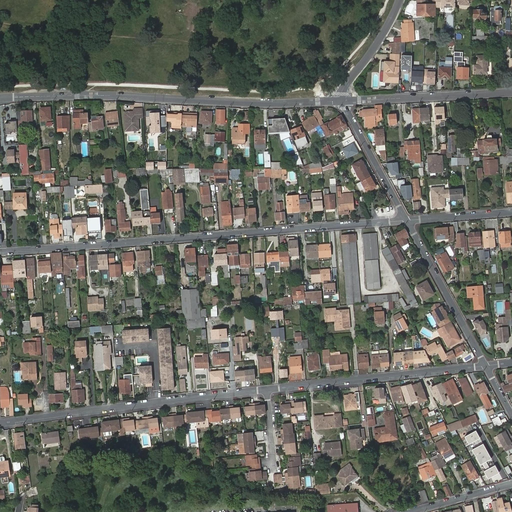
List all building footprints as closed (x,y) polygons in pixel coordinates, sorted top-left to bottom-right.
[(425,5),(425,3),(424,0),(415,0),(416,15),(429,15),(435,15),(435,5),(425,5)] [(490,25),(495,25),(500,25),(501,10),(502,9),(502,7),(501,6),(495,6),(494,7),(494,10),(490,10),(490,25)] [(473,10),(473,17),(476,18),(477,18),(477,21),(481,21),(481,18),(486,18),(486,13),(482,13),(482,10),(481,10),(481,8),(481,7),(478,7),(477,7),(477,10),(473,10)] [(415,41),(413,23),(401,23),(401,29),(400,29),(401,42),(415,41)] [(456,41),(464,41),(464,32),(456,32),(456,41)] [(391,53),(392,42),(391,42),(384,42),(382,45),(382,46),(381,46),(379,50),(378,51),(377,52),(391,53)] [(454,62),(457,62),(462,62),(462,52),(454,52),(454,62)] [(398,67),(399,55),(396,54),(394,54),(390,54),(389,62),(380,61),(380,71),(383,71),(383,82),(386,82),(386,86),(397,86),(397,82),(398,67)] [(401,68),(411,69),(411,67),(412,55),(401,55),(401,68)] [(486,66),(487,66),(487,56),(477,56),(477,63),(476,63),(476,65),(473,65),(474,74),(486,74),(486,68),(486,66)] [(462,62),(457,62),(457,78),(468,78),(468,68),(465,68),(465,62),(462,62)] [(423,68),(411,67),(410,82),(417,82),(417,85),(422,86),(422,85),(435,85),(435,70),(423,70),(423,68)] [(451,68),(445,68),(439,68),(438,77),(450,78),(451,68)] [(382,105),(375,106),(375,109),(362,111),(363,116),(362,116),(363,120),(365,119),(365,126),(367,126),(368,129),(373,128),(372,126),(379,125),(378,122),(382,119),(381,109),(382,109),(382,105)] [(40,108),(41,120),(51,120),(50,109),(45,110),(45,107),(40,108)] [(438,109),(434,109),(435,124),(438,124),(440,122),(440,121),(441,120),(445,120),(444,107),(438,108),(438,109)] [(134,111),(124,112),(125,131),(139,130),(138,117),(143,117),(143,108),(134,108),(134,111)] [(420,123),(419,109),(412,109),(413,124),(420,123)] [(424,109),(419,109),(420,121),(424,121),(427,123),(430,123),(429,110),(424,110),(424,109)] [(21,111),(16,112),(17,121),(17,125),(22,124),(22,120),(33,120),(32,110),(21,110),(21,111)] [(80,123),(88,122),(87,113),(82,113),(80,113),(80,110),(73,110),(74,127),(81,127),(80,123)] [(340,131),(343,130),(347,127),(341,115),(336,118),(337,118),(328,123),(328,122),(324,124),(315,110),(312,111),(326,136),(334,132),(335,134),(338,133),(337,131),(339,130),(340,131)] [(118,111),(105,112),(107,126),(119,124),(118,111)] [(202,111),(201,123),(211,123),(212,112),(202,111)] [(160,112),(149,113),(150,133),(161,132),(160,112)] [(181,121),(181,113),(177,112),(176,114),(166,113),(167,121),(181,121)] [(185,115),(185,113),(181,113),(181,121),(185,121),(185,127),(196,127),(197,113),(192,113),(192,116),(185,115)] [(388,115),(389,124),(397,124),(396,114),(388,115)] [(58,131),(69,130),(69,115),(57,116),(58,131)] [(323,133),(314,115),(312,116),(311,115),(307,117),(308,118),(302,122),(307,132),(315,128),(320,135),(323,133)] [(88,123),(89,131),(93,131),(93,129),(103,127),(102,117),(97,117),(97,119),(91,119),(92,123),(88,123)] [(285,119),(268,120),(269,134),(290,133),(285,119)] [(17,125),(17,121),(5,121),(5,131),(18,130),(17,125)] [(291,130),(295,142),(297,149),(308,144),(307,141),(302,126),(291,130)] [(234,128),(234,143),(240,143),(240,139),(245,139),(245,128),(234,128)] [(384,129),(376,130),(377,145),(385,144),(384,129)] [(254,130),(255,149),(261,149),(260,142),(265,142),(264,130),(254,130)] [(216,132),(216,141),(224,142),(224,133),(216,132)] [(492,139),(487,139),(483,139),(483,141),(478,141),(479,146),(478,146),(478,150),(469,150),(469,157),(479,156),(479,152),(485,152),(485,153),(488,153),(487,151),(492,151),(492,152),(498,151),(497,145),(501,145),(500,139),(492,139)] [(404,142),(404,149),(408,149),(409,160),(421,159),(420,150),(419,141),(407,141),(408,142),(404,142)] [(19,144),(21,174),(29,174),(27,144),(19,144)] [(322,148),(328,158),(332,155),(327,146),(322,148)] [(14,149),(6,149),(7,162),(15,161),(14,149)] [(48,150),(39,150),(41,170),(49,170),(48,150)] [(432,156),(428,156),(429,173),(443,172),(442,157),(438,157),(436,155),(434,156),(435,157),(433,157),(432,156)] [(506,155),(500,156),(500,164),(511,163),(511,155),(507,155),(506,155)] [(484,157),(485,170),(491,169),(491,174),(498,173),(497,159),(494,159),(494,157),(484,157)] [(322,167),(323,167),(320,160),(309,164),(311,168),(322,167)] [(280,162),(271,162),(271,168),(271,178),(282,177),(281,169),(280,162)] [(395,162),(387,162),(387,167),(391,174),(395,174),(395,178),(402,177),(402,173),(398,173),(397,162),(395,162)] [(363,180),(371,175),(364,163),(355,168),(361,180),(363,180)] [(311,168),(309,169),(310,173),(319,172),(319,177),(322,177),(322,167),(311,168)] [(104,170),(105,184),(113,183),(111,169),(104,170)] [(125,169),(118,170),(118,178),(126,177),(125,169)] [(173,182),(186,182),(184,169),(181,169),(179,169),(172,169),(173,182)] [(184,169),(186,182),(200,182),(199,169),(184,169)] [(228,173),(214,173),(215,184),(226,184),(226,186),(229,186),(228,173)] [(54,174),(34,175),(35,180),(39,180),(41,180),(42,183),(54,182),(54,174)] [(376,185),(371,175),(363,180),(361,180),(356,183),(359,189),(366,186),(368,189),(376,185)] [(3,185),(3,189),(11,188),(10,177),(3,177),(3,185)] [(70,177),(70,186),(73,186),(78,186),(78,177),(70,177)] [(257,178),(258,190),(270,189),(269,177),(257,178)] [(412,197),(413,198),(422,197),(420,187),(419,187),(417,178),(410,179),(411,185),(412,197)] [(404,179),(397,180),(397,186),(404,198),(412,197),(411,185),(405,186),(404,179)] [(102,184),(91,185),(85,185),(86,193),(103,192),(103,186),(102,184)] [(70,197),(70,186),(65,186),(64,186),(60,186),(60,192),(64,192),(64,197),(70,197)] [(209,186),(200,187),(201,199),(202,203),(210,202),(209,186)] [(443,187),(430,188),(432,208),(445,207),(444,198),(449,198),(449,195),(449,190),(444,190),(443,187)] [(140,190),(142,211),(143,225),(152,224),(150,214),(148,189),(140,190)] [(449,198),(449,199),(463,199),(462,189),(449,190),(449,195),(449,198)] [(338,191),(339,208),(348,207),(348,209),(354,209),(353,197),(342,197),(341,191),(338,191)] [(8,202),(5,202),(5,210),(9,210),(28,209),(27,192),(13,193),(13,202),(8,202)] [(163,194),(164,208),(173,208),(171,193),(163,194)] [(179,207),(179,208),(177,208),(179,221),(185,221),(184,208),(181,208),(181,207),(184,206),(182,193),(176,194),(177,207),(179,207)] [(313,201),(314,210),(323,209),(322,201),(316,201),(315,193),(311,193),(311,202),(313,201)] [(326,204),(326,209),(327,212),(335,211),(335,208),(334,199),(334,194),(331,194),(324,195),(324,198),(325,204),(326,204)] [(299,200),(299,203),(300,203),(301,211),(310,210),(309,202),(307,202),(306,195),(298,196),(299,200)] [(288,212),(297,212),(296,207),(299,207),(299,203),(299,200),(286,201),(288,212)] [(414,210),(422,209),(421,201),(413,202),(414,210)] [(275,221),(285,220),(285,212),(282,213),(281,203),(277,204),(278,213),(275,213),(275,221)] [(119,222),(120,230),(130,229),(130,221),(125,222),(125,220),(126,220),(125,209),(124,204),(116,205),(118,222),(119,222)] [(224,225),(232,224),(231,205),(222,206),(224,225)] [(234,209),(234,218),(245,218),(244,208),(234,209)] [(256,208),(244,209),(246,222),(257,221),(256,208)] [(132,211),(133,226),(143,225),(142,211),(132,211)] [(150,214),(152,224),(162,223),(160,213),(150,214)] [(88,218),(89,234),(102,233),(101,217),(88,218)] [(59,218),(49,219),(51,235),(55,234),(55,238),(60,238),(60,234),(59,225),(59,218)] [(76,228),(76,235),(89,234),(88,218),(72,218),(72,220),(73,228),(76,228)] [(73,228),(72,220),(63,220),(63,224),(63,229),(63,234),(63,236),(73,236),(73,228)] [(106,220),(107,231),(116,231),(116,226),(116,220),(106,220)] [(454,240),(453,226),(435,228),(436,239),(449,238),(449,243),(454,240)] [(404,235),(407,234),(405,229),(395,234),(399,241),(402,246),(408,243),(405,238),(404,235)] [(494,231),(482,232),(482,237),(483,247),(495,246),(494,231)] [(499,232),(500,243),(510,242),(510,231),(499,232)] [(483,247),(482,237),(480,237),(479,232),(469,233),(470,247),(480,246),(481,248),(483,247)] [(381,289),(376,233),(363,234),(368,290),(381,289)] [(464,251),(468,251),(467,237),(465,238),(465,236),(464,237),(463,233),(457,234),(457,242),(455,242),(455,247),(465,247),(464,248),(464,251)] [(343,243),(347,305),(348,305),(351,304),(361,303),(356,235),(342,236),(343,239),(343,243)] [(318,245),(319,257),(330,256),(330,244),(318,245)] [(390,248),(397,261),(403,258),(399,249),(400,249),(398,244),(390,248)] [(307,257),(319,257),(318,245),(306,246),(307,257)] [(407,281),(388,246),(382,250),(407,295),(403,297),(407,305),(411,304),(418,302),(412,291),(407,281)] [(195,247),(184,248),(186,262),(187,262),(187,263),(191,266),(197,265),(195,247)] [(136,252),(137,266),(140,266),(141,272),(143,272),(143,269),(144,268),(144,260),(145,260),(150,260),(149,251),(139,251),(136,252)] [(288,251),(279,252),(279,261),(280,266),(289,266),(289,260),(288,251)] [(279,261),(279,252),(267,253),(268,262),(276,261),(276,267),(280,267),(280,266),(279,261)] [(436,257),(445,273),(449,270),(446,264),(450,261),(445,252),(436,257)] [(61,253),(51,253),(52,275),(56,275),(56,272),(62,272),(61,253)] [(122,254),(124,271),(132,270),(132,263),(133,263),(132,253),(122,254)] [(227,253),(215,254),(216,264),(223,264),(224,277),(229,277),(227,259),(228,259),(227,253)] [(254,254),(255,273),(264,272),(263,253),(254,254)] [(240,267),(239,267),(239,268),(241,268),(250,267),(249,254),(240,255),(240,267)] [(108,268),(107,255),(89,256),(90,269),(108,268)] [(198,256),(199,267),(200,276),(205,276),(204,267),(208,266),(207,255),(198,256)] [(230,265),(238,264),(238,255),(229,256),(230,265)] [(84,256),(78,256),(79,261),(76,261),(77,278),(85,278),(85,269),(84,256)] [(38,263),(39,272),(42,271),(50,271),(49,267),(49,257),(38,258),(38,263)] [(64,257),(64,266),(65,274),(71,274),(71,269),(75,269),(74,257),(69,257),(64,257)] [(33,259),(26,259),(27,269),(28,279),(30,298),(33,298),(31,279),(35,278),(34,268),(33,259)] [(416,259),(409,263),(411,266),(413,269),(419,265),(416,259)] [(25,260),(13,261),(14,276),(26,275),(25,260)] [(110,265),(110,273),(111,280),(117,280),(117,276),(121,276),(120,273),(120,264),(110,265)] [(3,267),(4,275),(5,275),(5,281),(13,280),(13,275),(13,271),(12,271),(11,266),(3,267)] [(330,269),(320,270),(320,274),(320,276),(320,278),(320,279),(320,281),(320,282),(324,282),(323,281),(330,281),(330,269)] [(428,281),(421,284),(428,298),(435,294),(428,281)] [(336,282),(324,283),(324,295),(336,295),(336,282)] [(504,283),(496,283),(496,294),(504,293),(504,283)] [(428,298),(421,284),(417,286),(424,300),(428,298)] [(292,287),(293,297),(299,297),(299,299),(304,299),(303,286),(292,287)] [(474,297),(475,309),(485,308),(483,286),(467,287),(468,297),(474,297)] [(199,288),(181,290),(182,309),(183,310),(183,313),(183,318),(187,318),(199,317),(201,317),(199,288)] [(322,304),(321,292),(304,292),(305,304),(309,304),(309,300),(318,299),(318,304),(319,304),(322,304)] [(398,293),(396,293),(364,296),(364,303),(368,303),(388,301),(399,300),(398,298),(398,293)] [(98,296),(87,297),(88,311),(104,310),(103,298),(98,298),(98,296)] [(373,306),(374,321),(384,321),(384,309),(382,309),(381,305),(373,306)] [(451,322),(447,314),(446,315),(443,310),(444,310),(442,306),(441,307),(433,311),(432,312),(436,319),(440,327),(448,323),(450,322),(451,322)] [(326,309),(327,320),(335,319),(336,323),(341,323),(341,328),(350,327),(349,319),(348,319),(347,310),(336,311),(336,308),(326,309)] [(283,310),(269,311),(270,320),(284,319),(283,310)] [(151,315),(152,322),(158,321),(160,321),(159,314),(151,315)] [(394,322),(399,332),(408,327),(400,314),(394,317),(396,321),(394,322)] [(42,316),(30,317),(30,321),(30,322),(31,327),(43,327),(42,316)] [(199,317),(187,318),(187,328),(206,327),(205,317),(201,317),(199,317)] [(472,322),(479,336),(486,332),(485,326),(482,320),(479,322),(477,320),(472,322)] [(457,336),(450,322),(448,323),(440,327),(439,328),(437,329),(441,336),(442,336),(447,346),(458,341),(456,337),(457,336)] [(508,327),(507,324),(494,325),(496,340),(499,342),(506,341),(509,340),(508,327)] [(113,325),(101,326),(101,331),(102,334),(113,333),(113,325)] [(101,331),(101,326),(90,327),(90,335),(95,334),(95,332),(101,331)] [(148,328),(122,330),(123,343),(150,341),(148,328)] [(163,391),(176,390),(171,328),(159,329),(163,391)] [(227,328),(211,330),(212,340),(228,338),(227,328)] [(281,336),(285,336),(284,329),(272,330),(273,339),(281,338),(281,336)] [(245,337),(236,337),(237,346),(234,346),(235,360),(240,360),(240,350),(246,349),(246,342),(245,337)] [(34,352),(35,354),(41,354),(39,338),(32,339),(32,343),(23,344),(24,353),(30,352),(34,352)] [(98,369),(104,369),(102,340),(97,341),(97,344),(95,344),(96,355),(97,355),(98,369)] [(111,340),(102,340),(104,369),(105,370),(112,370),(111,355),(113,355),(111,340)] [(76,341),(77,356),(87,356),(86,341),(76,341)] [(447,358),(445,353),(440,344),(431,348),(430,346),(423,348),(424,350),(427,355),(431,354),(437,350),(443,360),(447,358)] [(463,344),(445,354),(447,358),(449,361),(456,358),(456,356),(463,352),(462,351),(465,349),(463,344)] [(176,347),(179,375),(188,374),(185,346),(176,347)] [(347,355),(340,355),(329,357),(329,354),(328,349),(322,350),(323,364),(330,363),(330,370),(341,369),(341,371),(343,370),(349,370),(347,355)] [(404,365),(414,364),(414,363),(413,351),(413,350),(403,351),(404,365)] [(427,355),(424,350),(417,351),(418,363),(430,362),(427,355)] [(217,351),(213,352),(214,365),(230,364),(229,353),(217,354),(217,351)] [(394,365),(404,365),(403,351),(393,352),(394,365)] [(306,353),(308,368),(314,367),(314,370),(320,369),(318,352),(306,353)] [(380,367),(389,366),(388,353),(380,354),(380,367)] [(290,354),(292,375),(301,374),(300,354),(290,354)] [(371,368),(380,367),(380,354),(371,354),(371,357),(371,368)] [(358,355),(359,368),(368,367),(367,355),(358,355)] [(209,367),(208,357),(202,357),(194,358),(195,367),(209,367)] [(24,369),(22,369),(23,379),(29,379),(29,380),(36,379),(35,361),(23,362),(24,369)] [(260,362),(260,372),(271,371),(271,361),(260,362)] [(153,366),(140,367),(142,384),(155,384),(153,366)] [(255,379),(254,370),(245,370),(245,371),(245,380),(255,379)] [(223,371),(209,371),(210,382),(224,381),(223,371)] [(245,380),(245,371),(235,371),(236,381),(245,380)] [(65,372),(53,373),(54,390),(66,389),(65,372)] [(119,380),(120,394),(131,393),(130,384),(133,384),(132,374),(124,375),(124,379),(119,380)] [(75,377),(71,378),(72,390),(73,402),(84,401),(84,389),(81,389),(81,385),(75,385),(75,377)] [(452,379),(442,384),(451,401),(459,397),(453,386),(455,385),(456,387),(461,385),(466,395),(472,392),(464,377),(457,378),(458,381),(454,383),(452,379)] [(420,382),(411,385),(412,386),(416,400),(417,404),(427,401),(420,382)] [(411,383),(400,386),(402,395),(403,398),(406,403),(416,400),(412,386),(411,383)] [(441,402),(445,400),(447,399),(446,396),(444,397),(443,394),(445,393),(441,383),(431,388),(435,397),(438,396),(441,402)] [(478,384),(474,386),(479,397),(488,392),(483,383),(479,385),(478,384)] [(511,383),(502,387),(505,392),(511,389),(511,383)] [(455,385),(453,386),(459,397),(451,401),(452,404),(462,398),(460,396),(456,387),(455,385)] [(400,399),(403,398),(402,395),(400,386),(390,389),(394,402),(401,400),(400,399)] [(0,387),(0,391),(1,392),(2,407),(9,406),(10,416),(13,416),(13,408),(13,399),(9,399),(8,391),(7,391),(7,387),(0,387)] [(374,389),(375,398),(379,398),(379,402),(385,402),(385,395),(383,395),(383,388),(374,389)] [(359,401),(358,392),(354,392),(354,394),(343,395),(345,410),(356,408),(355,401),(359,401)] [(49,394),(50,402),(63,401),(63,393),(49,394)] [(25,407),(32,407),(31,399),(31,398),(29,399),(28,394),(18,395),(19,406),(23,405),(25,405),(25,407)] [(290,412),(289,401),(285,402),(285,404),(279,405),(280,413),(290,412)] [(290,412),(290,414),(305,412),(304,402),(293,403),(293,401),(289,401),(290,412)] [(246,415),(255,414),(254,403),(251,403),(251,406),(245,407),(246,415)] [(255,414),(265,413),(264,405),(258,405),(258,403),(254,403),(255,414)] [(233,405),(229,406),(231,418),(240,416),(239,406),(233,407),(233,405)] [(231,418),(229,406),(225,406),(226,408),(220,409),(220,410),(221,419),(231,418)] [(366,416),(367,427),(376,426),(372,407),(365,408),(366,416)] [(208,418),(207,410),(195,412),(196,422),(205,421),(204,418),(208,418)] [(211,410),(207,410),(208,418),(211,417),(212,421),(221,420),(221,419),(220,410),(211,411),(211,410)] [(196,422),(195,412),(186,413),(186,414),(182,415),(184,423),(196,422)] [(184,423),(182,415),(177,415),(176,413),(173,414),(174,426),(184,425),(184,423)] [(334,414),(334,417),(322,418),(322,416),(313,417),(315,429),(343,426),(342,419),(341,413),(334,414)] [(392,413),(384,414),(386,428),(374,430),(376,442),(396,439),(392,413)] [(174,426),(173,414),(169,414),(169,416),(163,417),(164,427),(174,426)] [(475,414),(469,417),(472,423),(479,421),(475,414)] [(152,416),(148,417),(149,428),(150,433),(160,432),(159,427),(158,418),(152,419),(152,416)] [(410,416),(401,419),(406,433),(415,429),(410,416)] [(149,428),(148,417),(144,417),(145,420),(138,421),(139,424),(139,429),(149,428)] [(465,424),(462,425),(463,427),(466,426),(472,423),(469,417),(463,420),(465,424)] [(110,421),(112,430),(120,429),(120,427),(124,427),(123,419),(110,421)] [(124,427),(125,431),(136,429),(135,425),(134,421),(134,420),(130,420),(127,421),(126,419),(123,419),(124,427)] [(103,432),(112,430),(110,421),(102,422),(103,428),(99,428),(100,435),(104,435),(103,432)] [(437,432),(445,429),(445,428),(443,422),(429,428),(431,434),(432,434),(433,435),(438,433),(437,432)] [(461,422),(448,428),(450,432),(463,427),(462,425),(461,422)] [(283,434),(293,433),(291,423),(282,424),(283,431),(280,431),(281,435),(283,434)] [(81,443),(91,441),(88,425),(85,426),(85,428),(79,429),(81,443)] [(88,425),(91,441),(101,440),(100,435),(99,428),(99,426),(93,427),(92,425),(88,425)] [(363,429),(348,431),(351,449),(362,448),(361,440),(365,439),(363,429)] [(475,430),(464,437),(468,445),(480,438),(475,430)] [(509,444),(511,442),(511,440),(507,430),(497,436),(506,451),(509,450),(511,448),(509,444)] [(43,444),(60,442),(59,432),(41,434),(43,444)] [(252,432),(245,433),(243,433),(244,443),(256,442),(255,438),(253,439),(252,432)] [(20,448),(26,447),(24,433),(16,434),(17,443),(15,443),(16,451),(20,450),(20,448)] [(282,445),(294,443),(293,433),(283,434),(284,441),(281,442),(282,445)] [(413,438),(406,441),(407,445),(408,448),(415,444),(413,438)] [(423,444),(422,444),(424,449),(433,445),(430,439),(423,443),(423,444)] [(256,442),(244,443),(245,453),(250,452),(254,452),(253,446),(256,445),(256,442)] [(341,442),(325,443),(325,448),(324,448),(325,457),(342,456),(341,442)] [(446,442),(437,447),(441,454),(450,448),(448,444),(447,444),(446,442)] [(295,453),(294,443),(282,445),(282,449),(285,448),(285,450),(285,455),(290,454),(295,453)] [(419,443),(416,444),(423,460),(425,459),(428,463),(430,462),(427,457),(419,443)] [(483,444),(472,450),(480,465),(483,463),(486,470),(484,471),(488,479),(499,473),(495,465),(489,468),(486,462),(491,459),(483,444)] [(286,468),(296,467),(296,457),(298,457),(298,453),(295,453),(290,454),(291,458),(288,458),(288,463),(286,464),(286,468)] [(251,469),(261,467),(260,464),(258,464),(257,454),(254,454),(250,455),(246,455),(247,465),(250,465),(251,469)] [(440,467),(445,464),(440,454),(437,456),(438,458),(431,462),(441,482),(446,479),(440,467)] [(465,472),(470,479),(473,478),(475,479),(479,477),(470,460),(461,465),(465,472)] [(0,462),(0,477),(10,476),(10,473),(12,473),(11,468),(9,468),(8,461),(0,462)] [(20,461),(12,463),(14,471),(22,470),(20,461)] [(433,476),(436,474),(432,466),(430,462),(428,463),(418,467),(423,480),(433,476)] [(345,484),(352,479),(351,478),(357,474),(351,467),(349,463),(337,473),(339,476),(345,484)] [(268,479),(267,473),(267,471),(261,472),(261,467),(251,469),(249,469),(250,473),(246,473),(247,481),(268,479)] [(287,477),(297,475),(296,467),(286,468),(287,473),(287,477)] [(298,484),(297,475),(287,477),(284,477),(284,480),(287,480),(288,485),(298,484)] [(317,485),(318,494),(329,493),(328,484),(317,485)] [(442,486),(448,497),(452,495),(446,484),(442,486)] [(424,490),(415,493),(419,504),(428,501),(424,490)] [(502,498),(496,498),(499,511),(511,511),(509,502),(503,504),(502,498)] [(358,511),(357,503),(332,505),(332,511),(327,511),(358,511)]
